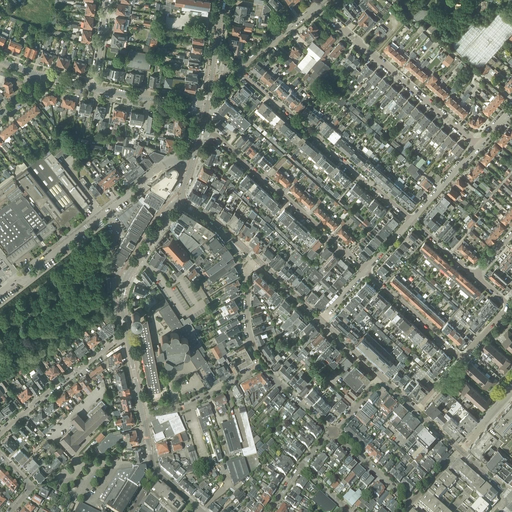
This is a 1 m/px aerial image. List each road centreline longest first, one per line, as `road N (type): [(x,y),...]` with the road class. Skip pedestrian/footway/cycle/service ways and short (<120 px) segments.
road 1 (residential): [(364,270),(459,355),(506,305),(474,276)]
road 2 (residential): [(0,294),(166,163),(190,166)]
road 3 (residential): [(411,220),(242,73)]
road 4 (residential): [(201,131),(364,270)]
road 5 (residential): [(477,145),(315,6)]
road 6 (residential): [(0,433),(126,333)]
road 7 (residential): [(126,333),(123,283),(183,199)]
road 8 (residential): [(142,415),(188,404),(261,365)]
